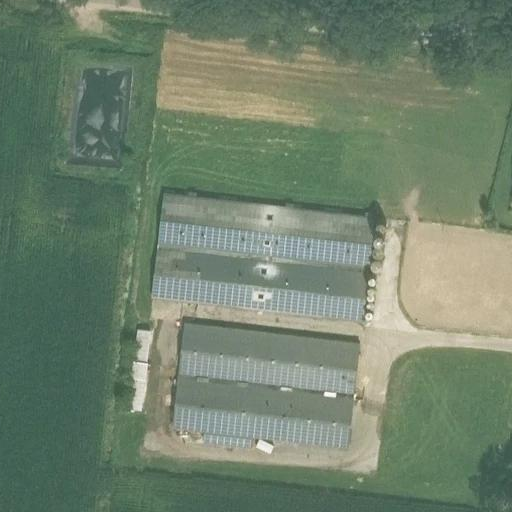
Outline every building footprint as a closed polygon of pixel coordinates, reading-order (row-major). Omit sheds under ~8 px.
[(117,84),(99,80),(96,96),(114,99),(117,84)] [(119,109),(110,120),(120,127),(128,116),(119,109)] [(104,132),(89,128),(85,145),(117,153),(122,137),(104,132)] [(375,217),(276,206),(166,194),(155,298),(364,320),(375,217)] [(175,425),(206,429),(205,442),(253,448),(254,434),(350,445),(362,342),(187,322),(175,425)]
